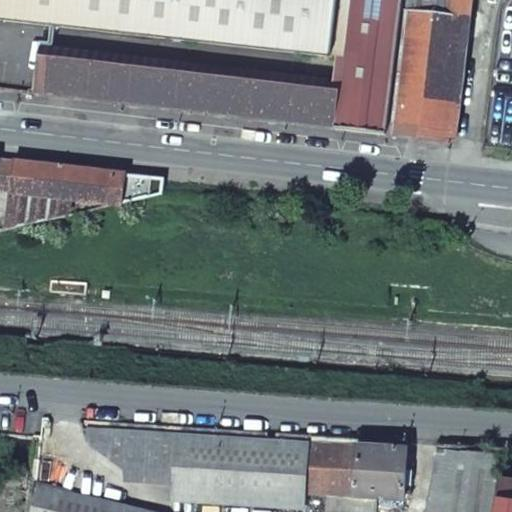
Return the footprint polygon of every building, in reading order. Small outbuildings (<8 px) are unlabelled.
[(0,0),(0,19),(341,56),(338,78),(338,80),(43,45),(38,94),(388,134),(402,0),(0,0)] [(403,0),(402,12),(466,20),(468,0),(403,0)] [(402,12),(388,134),(452,142),(466,20),(402,12)] [(0,191),(11,192),(12,161),(0,159),(0,191)] [(11,192),(70,198),(116,203),(162,193),(163,178),(12,161),(11,192)] [(70,198),(11,192),(11,226),(70,213),(70,198)] [(77,422),(81,431),(88,432),(89,423),(77,422)] [(108,424),(89,423),(88,432),(88,439),(106,455),(108,424)] [(307,437),(108,424),(106,455),(125,468),(174,473),(172,501),(302,511),(303,495),(306,443),(307,437)] [(350,511),(356,446),(306,443),(303,495),(325,496),(323,511),(350,511)] [(356,446),(350,511),(373,511),(375,498),(403,500),(405,449),(356,446)] [(493,511),(502,453),(437,449),(424,511),(493,511)] [(140,511),(61,491),(63,466),(39,460),(36,486),(30,511),(140,511)] [(495,511),(511,511),(511,488),(500,487),(495,511)]
